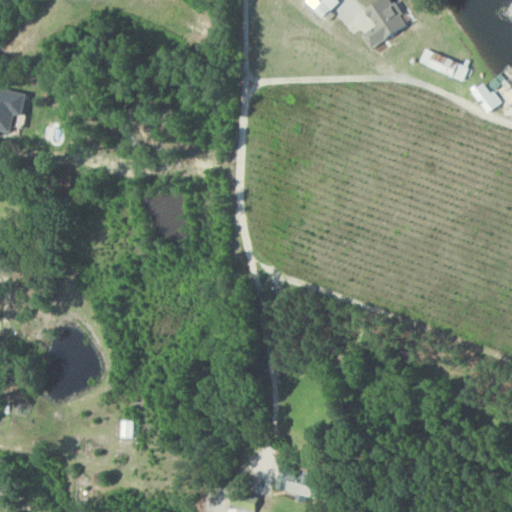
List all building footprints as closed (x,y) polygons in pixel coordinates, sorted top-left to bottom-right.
[(330,17),(336,8),(327,2),(326,2),(323,0),(309,0),(308,2),(330,17)] [(400,0),(390,0),(372,9),(380,25),(367,32),(374,47),(414,27),(400,0)] [(473,65),(429,48),(423,63),(467,81),(473,65)] [(511,98),(511,86),(504,74),(476,91),(490,113),(506,104),(505,102),(511,98)] [(0,129),(14,133),(18,115),(27,116),(31,92),(0,86),(0,129)] [(300,494),(299,500),(309,503),(311,495),(324,499),(330,477),(285,465),(279,488),(300,494)]
